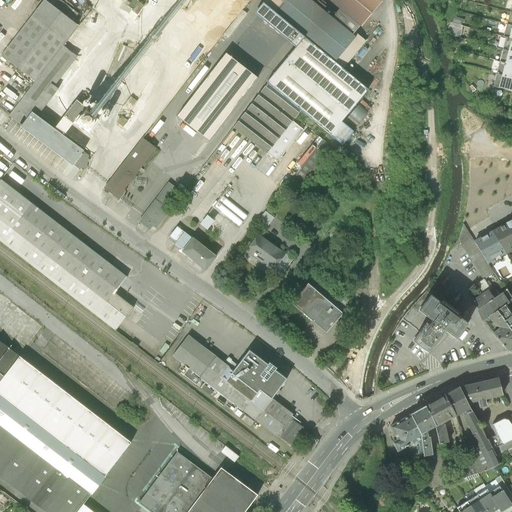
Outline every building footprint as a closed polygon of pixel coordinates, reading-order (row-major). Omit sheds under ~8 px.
[(56,0),(46,0),(43,5),(70,25),(77,16),(56,0)] [(265,0),(263,4),(304,38),(334,62),(355,37),(354,37),(352,35),(332,18),(310,0),(329,0),(340,9),(360,26),(361,27),(382,2),(379,0),(265,0)] [(43,5),(42,4),(0,58),(34,84),(62,48),(76,30),(70,25),(43,5)] [(304,38),(263,4),(254,13),(295,48),(304,38)] [(340,9),(332,18),(352,35),(360,26),(340,9)] [(448,32),(460,38),(468,20),(456,15),(448,32)] [(511,38),(511,25),(506,24),(503,37),(505,37),(511,38)] [(354,37),(355,37),(334,62),(342,69),(366,41),(357,34),(354,37)] [(511,38),(505,37),(502,49),(511,51),(511,38)] [(266,83),(267,83),(301,111),(330,135),(368,90),(342,69),(334,62),(304,38),(295,48),(266,83)] [(8,117),(21,128),(31,115),(36,119),(56,94),(52,90),(76,59),(62,48),(34,84),(8,117)] [(511,64),(511,51),(502,49),(499,62),(511,64)] [(226,53),(177,117),(208,141),(257,78),(226,53)] [(511,64),(499,62),(496,74),(511,77),(511,64)] [(511,90),(511,77),(496,74),(493,86),(511,90)] [(267,153),(292,122),(301,111),(267,83),(234,128),(267,153)] [(76,103),(53,132),(62,139),(85,110),(76,103)] [(74,165),(79,169),(80,167),(85,169),(87,158),(62,139),(53,132),(36,119),(31,115),(21,128),(20,130),(71,169),(74,165)] [(292,122),(267,153),(277,162),(303,130),(292,122)] [(154,150),(141,140),(103,190),(117,200),(154,150)] [(305,188),(335,151),(323,140),(288,183),(302,196),(307,190),(305,188)] [(0,180),(0,241),(115,331),(133,308),(114,293),(120,285),(126,277),(1,180),(0,180)] [(174,188),(168,183),(138,221),(149,229),(152,225),(156,228),(169,210),(162,204),(174,188)] [(267,228),(274,218),(265,211),(258,221),(267,228)] [(511,220),(511,221),(511,220),(508,221),(505,223),(506,224),(492,232),(505,253),(511,250),(510,248),(511,247),(511,220)] [(484,280),(494,273),(487,263),(474,242),(463,223),(460,238),(459,240),(482,279),(483,280),(484,280)] [(180,252),(182,250),(193,237),(184,230),(173,243),(179,247),(177,249),(180,252)] [(505,253),(492,232),(474,242),(487,263),(505,253)] [(255,257),(273,270),(285,254),(259,235),(247,251),(253,256),(252,257),(254,258),(255,257)] [(193,237),(182,250),(205,269),(216,256),(193,237)] [(478,309),(506,290),(499,281),(489,289),(485,283),(486,283),(484,280),(477,284),(483,294),(473,301),(478,309)] [(342,313),(308,284),(292,303),(326,332),(342,313)] [(0,322),(32,345),(47,323),(0,290),(0,322)] [(511,299),(511,298),(506,290),(478,309),(483,321),(489,316),(497,310),(505,304),(508,302),(511,299)] [(456,338),(467,323),(457,315),(458,313),(443,301),(441,304),(431,295),(419,311),(430,319),(413,341),(428,353),(442,335),(440,333),(443,329),(456,338)] [(511,314),(505,304),(497,310),(511,331),(511,314)] [(508,351),(511,349),(511,331),(497,310),(489,316),(496,325),(499,326),(499,329),(493,333),(508,351)] [(194,371),(201,377),(217,357),(190,336),(174,355),(185,364),(194,371)] [(0,340),(0,382),(20,356),(0,340)] [(252,350),(235,371),(260,391),(261,389),(273,398),(288,379),(252,350)] [(0,382),(0,393),(106,475),(132,442),(20,356),(0,382)] [(277,437),(279,435),(293,417),(295,415),(273,398),(261,389),(260,391),(235,371),(217,357),(201,377),(277,437)] [(179,371),(197,386),(202,381),(192,374),(194,371),(185,364),(179,371)] [(498,378),(459,388),(467,403),(478,400),(479,407),(486,406),(484,399),(502,394),(498,378)] [(461,413),(463,416),(471,411),(469,408),(467,403),(459,388),(445,396),(455,416),(461,413)] [(0,423),(92,494),(106,475),(0,393),(0,423)] [(442,423),(455,416),(445,396),(425,407),(436,426),(442,423)] [(427,431),(436,426),(425,407),(410,415),(421,434),(427,431)] [(475,418),(471,411),(463,416),(479,448),(490,468),(500,464),(496,456),(488,439),(486,440),(475,418)] [(244,415),(240,420),(250,427),(254,422),(244,415)] [(397,451),(421,439),(421,434),(410,415),(390,427),(397,440),(393,442),(397,451)] [(302,424),(293,417),(279,435),(297,449),(310,432),(301,425),(302,424)] [(496,456),(507,450),(511,448),(511,426),(508,420),(503,419),(492,425),(497,434),(488,439),(496,456)] [(0,477),(45,511),(76,511),(83,504),(92,494),(0,423),(0,477)] [(448,443),(442,423),(436,426),(440,444),(447,443),(448,443)] [(427,431),(421,434),(421,439),(424,456),(433,455),(433,453),(431,437),(430,436),(429,436),(427,431)] [(490,469),(490,468),(479,448),(467,453),(470,465),(473,474),(473,475),(490,469)] [(250,511),(266,490),(227,464),(219,477),(180,450),(144,503),(157,511),(250,511)] [(425,461),(429,491),(449,484),(441,451),(433,453),(433,455),(434,460),(425,461)] [(465,476),(473,474),(470,465),(463,467),(465,476)] [(502,489),(509,500),(511,498),(511,494),(500,476),(495,479),(501,489),(502,489)] [(501,489),(492,495),(491,496),(499,508),(500,511),(511,504),(509,500),(502,489),(501,489)] [(489,492),(479,498),(487,511),(491,511),(499,508),(491,496),(492,495),(489,492)] [(473,511),(487,511),(479,498),(469,504),(473,511)]
